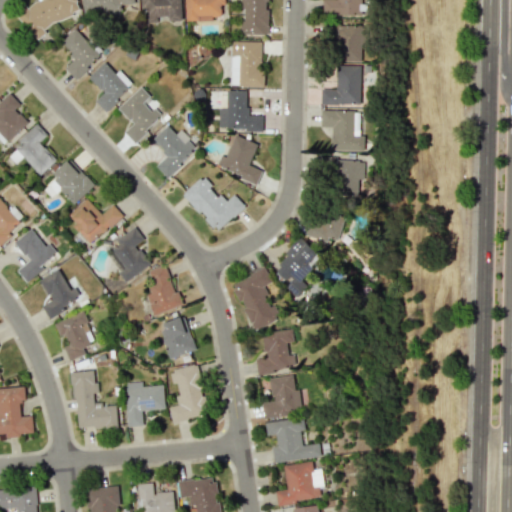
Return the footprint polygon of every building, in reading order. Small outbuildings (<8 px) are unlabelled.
[(16,13),(34,38),(58,20),(69,16),(79,9),(75,0),(38,0),(30,3),(16,13)] [(82,0),(83,13),(109,12),(109,17),(121,17),(120,4),(134,4),(134,0),(82,0)] [(181,20),(180,0),(139,0),(140,8),(146,8),(146,23),(157,22),(156,16),(167,16),(167,20),(181,20)] [(184,0),(185,21),(212,20),(212,16),(220,16),(220,5),(224,5),(224,0),(184,0)] [(267,0),(239,0),(240,8),(244,8),(243,20),(240,20),(239,33),(267,34),(267,0)] [(360,0),(322,0),(322,15),(360,15),(360,0)] [(336,60),(360,61),(361,25),(322,24),(321,39),(336,39),(336,60)] [(75,79),(100,55),(75,28),(60,42),(75,58),(64,68),(75,79)] [(230,85),(263,86),(264,68),(260,68),(261,41),(231,40),(230,85)] [(132,84),(118,69),(114,73),(104,62),(88,77),(103,93),(95,100),(104,110),(132,84)] [(320,104),(359,104),(359,65),(336,65),(335,89),(320,89),(320,104)] [(161,116),(154,107),(150,111),(142,103),(149,96),(140,86),(117,108),(132,124),(124,132),(133,142),(161,116)] [(261,130),(262,115),(246,115),(247,90),(226,90),(225,107),(218,107),(217,128),(261,130)] [(27,122),(14,108),(19,104),(9,93),(0,100),(0,135),(6,142),(27,122)] [(330,149),(364,150),(364,135),(353,135),(353,119),(355,119),(355,111),(320,110),(320,126),(331,127),(330,149)] [(39,141),(47,135),(36,123),(17,140),(21,144),(8,156),(15,163),(22,157),(39,175),(56,160),(39,141)] [(179,130),(175,134),(166,125),(152,139),(166,155),(155,165),(166,177),(196,149),(179,130)] [(257,182),(262,170),(248,165),(257,144),(234,134),(225,157),(220,155),(215,166),(257,182)] [(73,204),(94,185),(68,158),(52,174),(56,178),(44,189),(51,197),(59,189),(73,204)] [(363,159),(321,159),(321,176),(334,176),(334,195),(357,196),(357,176),(363,176),(363,159)] [(233,194),(225,202),(201,176),(182,194),(217,231),(244,206),(233,194)] [(91,243),(121,215),(111,204),(101,214),(86,198),(66,216),(91,243)] [(336,243),(344,215),(312,206),(304,234),(336,243)] [(115,239),(119,244),(106,252),(125,281),(149,265),(136,244),(143,239),(134,227),(115,239)] [(25,281),(57,254),(48,243),(45,246),(30,228),(13,242),(28,260),(16,270),(25,281)] [(318,255),(295,240),(274,271),(290,281),(286,287),(298,295),(306,281),(303,279),(318,255)] [(153,315),(180,305),(165,264),(145,271),(153,292),(145,295),(153,315)] [(252,330),(278,318),(263,286),(272,282),(265,267),(231,283),(252,330)] [(48,317),(81,299),(74,286),(69,289),(58,269),(39,279),(50,301),(41,305),(48,317)] [(54,321),(59,336),(65,334),(68,345),(63,346),(68,360),(85,354),(82,345),(93,342),(83,312),(54,321)] [(193,351),(184,316),(163,321),(165,329),(161,330),(167,357),(193,351)] [(255,359),(257,373),(296,367),(294,353),(288,354),(286,342),(293,341),(291,328),(261,333),(265,357),(255,359)] [(171,422),(207,414),(196,364),(169,370),(172,384),(176,383),(179,395),(175,396),(177,405),(168,407),(171,422)] [(117,426),(116,403),(94,405),(93,393),(96,393),(95,370),(72,371),(75,428),(117,426)] [(269,377),(272,401),(261,402),(263,417),(300,412),(295,374),(269,377)] [(163,385),(142,386),(141,381),(125,382),(127,426),(143,425),(142,410),(164,409),(163,385)] [(0,435),(32,434),(31,415),(20,416),(19,400),(25,400),(24,386),(0,387),(0,435)] [(273,462),(320,456),(318,443),(301,445),(300,430),(304,430),(303,417),(264,422),(266,435),(275,434),(276,445),(271,446),(273,462)] [(286,489),(275,491),(277,504),(320,498),(318,486),(323,485),(320,468),(312,469),(311,461),(283,465),(286,489)] [(177,481),(179,497),(188,496),(189,505),(195,504),(195,511),(218,511),(216,477),(177,481)] [(173,511),(173,491),(152,492),(152,483),(137,483),(138,511),(173,511)] [(87,487),(87,511),(118,511),(117,486),(87,487)] [(36,511),(35,487),(0,488),(0,508),(16,508),(16,511),(36,511)]
